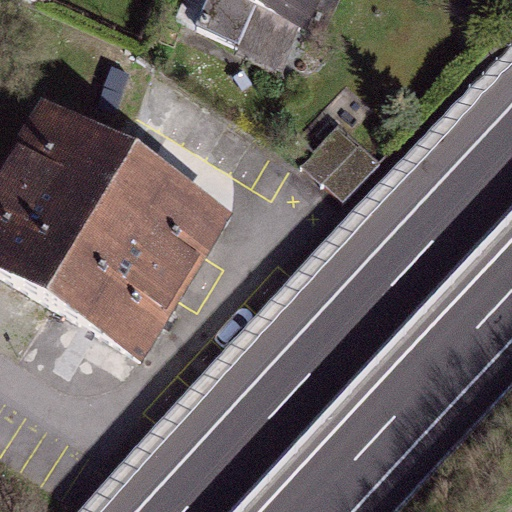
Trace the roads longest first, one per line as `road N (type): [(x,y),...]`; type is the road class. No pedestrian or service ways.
road 1 (motorway): [(511,153),(180,511)]
road 2 (motorway): [(308,511),(511,292)]
